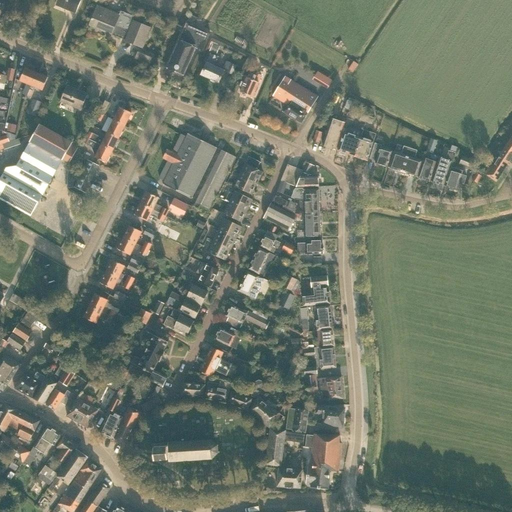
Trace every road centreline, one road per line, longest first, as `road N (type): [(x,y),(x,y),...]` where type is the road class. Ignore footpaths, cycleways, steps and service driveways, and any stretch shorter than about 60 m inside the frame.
road 1 (tertiary): [(351,501),(359,412),(347,191)]
road 2 (residential): [(167,404),(289,147)]
road 3 (residential): [(81,269),(164,100)]
road 4 (tertiary): [(164,100),(0,36)]
road 5 (residential): [(167,404),(200,400),(257,422),(264,444),(257,502)]
road 6 (residential): [(347,191),(455,207),(511,195)]
road 7 (tertiary): [(289,147),(164,100)]
road 8 (unclassified): [(104,456),(75,431),(0,397)]
